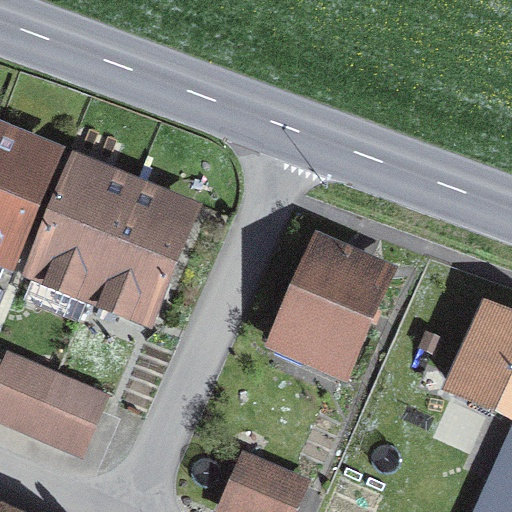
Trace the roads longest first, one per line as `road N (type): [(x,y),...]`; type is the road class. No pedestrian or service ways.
road 1 (residential): [(133,511),(293,130)]
road 2 (secondary): [(293,130),(0,24)]
road 3 (secondary): [(511,208),(293,130)]
road 4 (residential): [(0,463),(115,511)]
